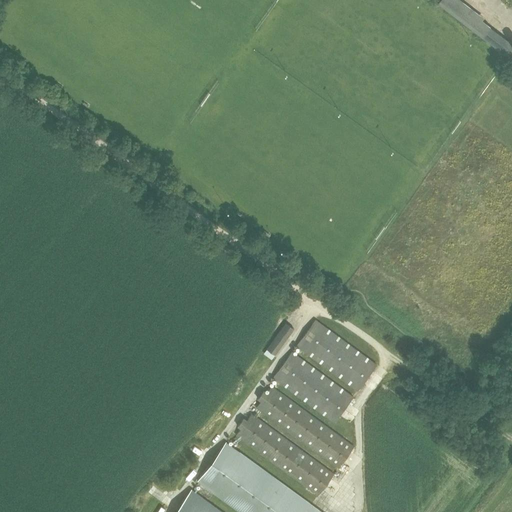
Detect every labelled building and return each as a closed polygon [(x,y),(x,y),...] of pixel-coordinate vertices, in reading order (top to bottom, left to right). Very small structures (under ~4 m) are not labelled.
[(462,0),(440,0),(438,2),(473,30),(482,19),(484,17),(462,0)] [(491,26),(482,19),(473,30),(507,56),(511,49),(511,43),(490,27),(491,26)] [(358,390),(377,364),(315,319),(297,345),(358,390)] [(295,328),(286,322),(267,349),(275,355),(295,328)] [(335,422),(354,396),(292,351),(274,377),(335,422)] [(375,371),(384,378),(389,372),(380,365),(375,371)] [(339,467),(354,446),(271,386),(267,392),(263,390),(258,398),(261,400),(256,407),(339,467)] [(319,494),(334,473),(251,413),(247,420),(244,417),(238,425),(241,428),(236,434),(319,494)] [(322,511),(226,442),(226,441),(198,480),(241,511),(322,511)] [(224,511),(191,488),(173,511),(224,511)]
